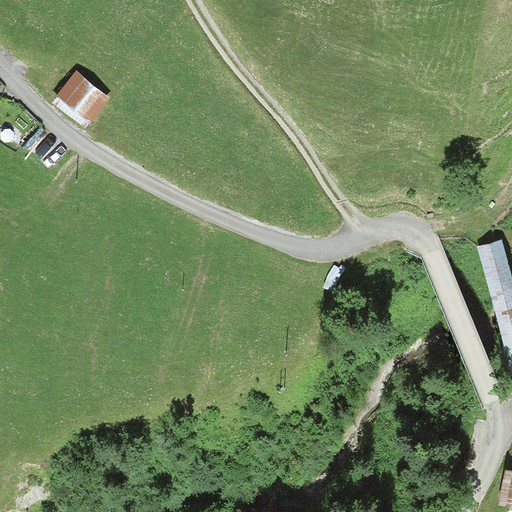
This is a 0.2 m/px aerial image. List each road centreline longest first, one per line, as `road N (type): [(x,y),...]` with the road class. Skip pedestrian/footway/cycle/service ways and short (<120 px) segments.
road 1 (track): [(0,70),(85,152),(252,235),(314,248),(364,239),(400,243),(434,291),(479,395),(488,444),(466,511)]
road 2 (track): [(183,0),(364,239)]
